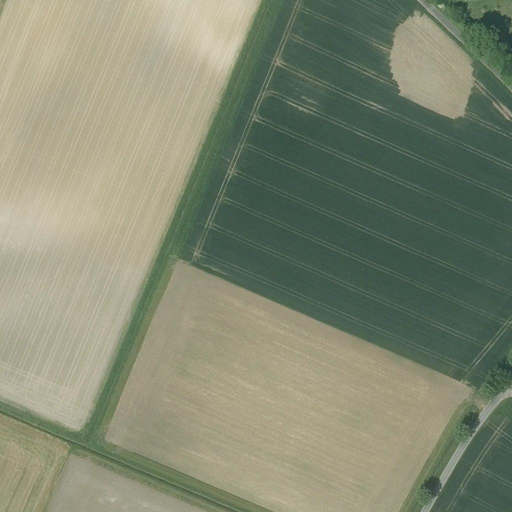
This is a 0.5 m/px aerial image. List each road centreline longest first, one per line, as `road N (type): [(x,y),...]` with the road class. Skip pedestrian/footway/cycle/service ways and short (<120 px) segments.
road 1 (unclassified): [(422,511),(508,385)]
road 2 (unclassified): [(511,87),(424,0)]
